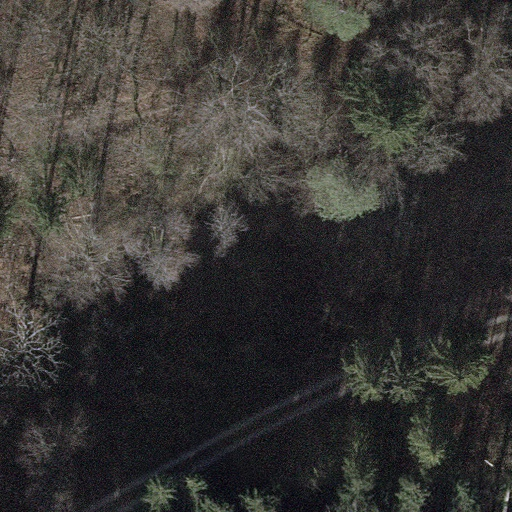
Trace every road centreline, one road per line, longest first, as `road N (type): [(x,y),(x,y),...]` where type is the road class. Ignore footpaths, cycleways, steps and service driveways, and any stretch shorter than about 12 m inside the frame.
road 1 (track): [(0,124),(224,82),(511,70)]
road 2 (track): [(107,511),(201,454),(511,314)]
